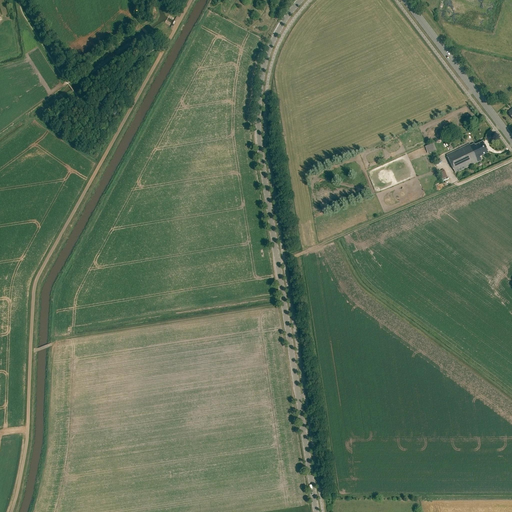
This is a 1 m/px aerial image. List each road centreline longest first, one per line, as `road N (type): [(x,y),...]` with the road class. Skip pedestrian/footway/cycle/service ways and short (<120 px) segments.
road 1 (unclassified): [(10,511),(25,451),(36,281),(192,0)]
road 2 (secondary): [(316,511),(258,129),(271,42),(301,0)]
road 3 (primary): [(511,140),(404,0)]
